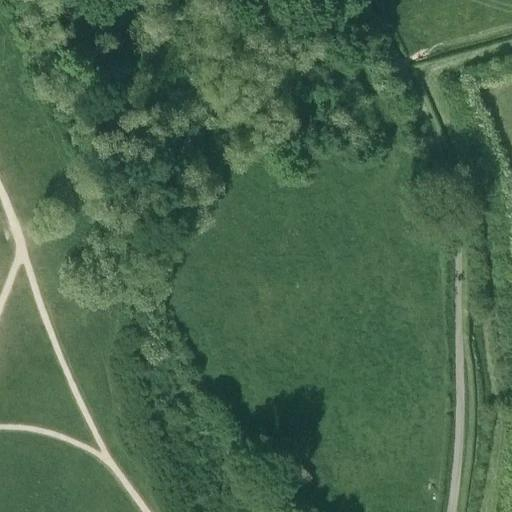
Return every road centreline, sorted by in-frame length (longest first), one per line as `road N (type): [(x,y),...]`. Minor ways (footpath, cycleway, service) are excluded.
road 1 (unclassified): [(450,511),(459,409),(454,198),(428,125),(363,0)]
road 2 (track): [(0,285),(336,272),(511,323)]
